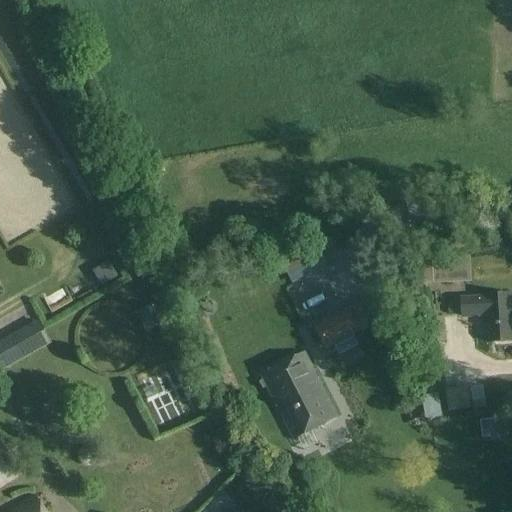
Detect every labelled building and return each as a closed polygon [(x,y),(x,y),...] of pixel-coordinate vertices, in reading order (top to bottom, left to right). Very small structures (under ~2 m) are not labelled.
[(326,267),(318,250),(282,268),(289,281),(303,274),(305,278),(326,267)] [(433,284),(471,282),(469,257),(431,259),(433,284)] [(196,298),(189,283),(175,290),(181,305),(196,298)] [(478,374),(478,350),(475,339),(475,328),(487,324),(462,324),(460,316),(460,307),(455,289),(444,289),(444,309),(451,332),(451,347),(459,374),(478,374)] [(463,319),(489,317),(490,343),(511,341),(511,305),(511,296),(462,298),(463,319)] [(168,321),(157,302),(139,311),(150,331),(168,321)] [(370,302),(350,313),(349,310),(314,328),(326,353),(362,334),(382,323),(370,302)] [(53,346),(41,324),(0,347),(0,374),(0,376),(53,346)] [(263,376),(295,439),(338,419),(305,355),(263,376)] [(507,418),(481,421),(483,439),(509,436),(507,418)] [(0,487),(22,474),(2,441),(0,442),(0,487)] [(489,491),(463,503),(466,511),(478,511),(495,505),(489,491)] [(48,511),(40,498),(16,511),(48,511)]
